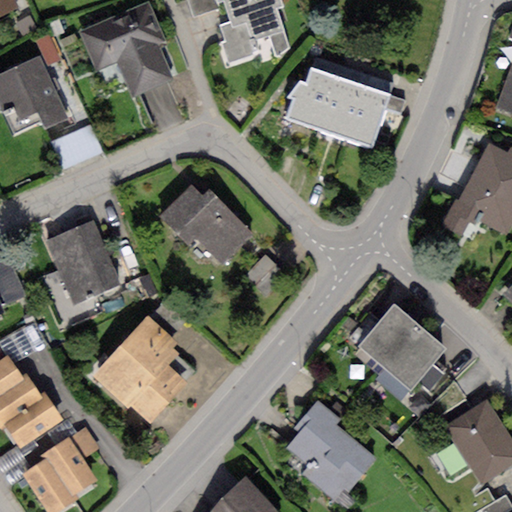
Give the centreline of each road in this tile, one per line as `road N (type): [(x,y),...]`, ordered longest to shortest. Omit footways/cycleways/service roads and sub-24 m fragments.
road 1 (residential): [(0,219),(178,141),(203,142),(234,150),(321,241),(356,254)]
road 2 (residential): [(132,511),(356,254)]
road 3 (residential): [(356,254),(422,155),(472,0)]
road 4 (residential): [(356,254),(373,252),(399,265),(511,376)]
